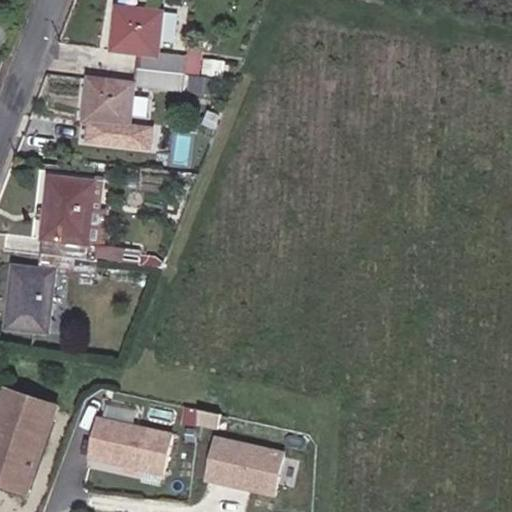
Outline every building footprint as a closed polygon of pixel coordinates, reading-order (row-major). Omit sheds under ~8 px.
[(173,11),(126,7),(122,52),(168,59),(173,11)] [(147,81),(96,76),(92,123),(143,130),(147,81)] [(114,180),(57,176),(52,243),(99,248),(102,213),(113,216),(114,180)] [(66,271),(21,266),(13,329),(59,335),(66,271)] [(56,396),(8,380),(3,395),(51,411),(56,396)] [(0,473),(27,483),(51,411),(3,395),(0,404),(0,473)] [(182,430),(197,433),(197,431),(199,417),(184,412),(182,430)] [(177,436),(102,416),(91,462),(170,480),(177,436)] [(199,417),(197,431),(217,438),(221,424),(199,417)] [(289,453),(218,438),(209,482),(280,502),(289,453)]
